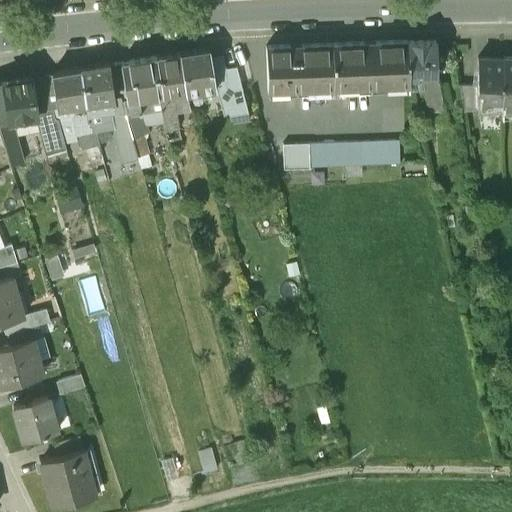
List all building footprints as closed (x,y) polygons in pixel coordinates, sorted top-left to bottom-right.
[(408,76),(407,39),(331,41),(333,86),(409,84),(408,76)] [(435,39),(407,39),(408,76),(421,76),(436,76),(435,39)] [(333,86),(331,41),(265,44),(267,89),(333,86)] [(455,43),(455,52),(467,52),(467,43),(455,43)] [(226,85),(224,67),(225,67),(224,58),(210,60),(208,47),(180,51),(185,89),(186,91),(226,85)] [(185,89),(180,51),(155,55),(161,92),(173,91),(185,89)] [(158,93),(161,92),(155,55),(121,60),(126,98),(138,96),(158,93)] [(477,86),(476,101),(476,107),(477,111),(495,108),(501,108),(503,57),(503,56),(477,56),(475,83),(475,86),(477,86)] [(511,57),(503,57),(501,108),(511,108),(511,57)] [(108,63),(80,67),(85,101),(113,97),(108,63)] [(236,65),(225,67),(224,67),(226,85),(230,114),(247,112),(236,65)] [(80,67),(52,71),(57,105),(59,105),(85,101),(80,67)] [(30,75),(2,79),(8,119),(10,118),(36,113),(30,75)] [(421,76),(429,108),(442,108),(436,76),(421,76)] [(2,79),(0,79),(0,131),(5,145),(12,143),(14,148),(18,146),(10,118),(8,119),(2,79)] [(463,110),(476,107),(476,101),(477,86),(475,86),(475,83),(458,83),(463,110)] [(161,92),(158,93),(163,128),(178,126),(173,91),(161,92)] [(153,151),(138,96),(126,98),(121,98),(123,105),(130,131),(137,155),(153,151)] [(101,151),(94,129),(88,119),(86,106),(85,101),(59,105),(61,118),(76,115),(79,131),(86,155),(101,151)] [(86,106),(88,119),(94,129),(96,124),(95,119),(98,119),(96,104),(86,106)] [(119,134),(130,131),(123,105),(112,108),(119,134)] [(398,138),(346,140),(347,163),(399,161),(398,138)] [(346,140),(308,141),(309,164),(347,163),(346,140)] [(0,277),(11,274),(11,276),(19,273),(15,259),(0,263),(0,277)] [(22,315),(22,314),(11,276),(11,274),(0,277),(0,321),(4,320),(22,315)] [(22,315),(4,320),(7,332),(49,320),(45,307),(22,314),(22,315)] [(32,337),(0,345),(0,383),(42,372),(32,337)] [(59,392),(84,385),(80,373),(55,380),(59,392)] [(10,404),(19,439),(54,430),(44,395),(10,404)] [(212,432),(198,436),(207,468),(221,465),(212,432)] [(53,443),(56,455),(82,448),(78,435),(53,443)] [(248,438),(225,442),(229,463),(252,459),(248,438)] [(56,455),(40,459),(52,505),(95,494),(82,448),(56,455)]
